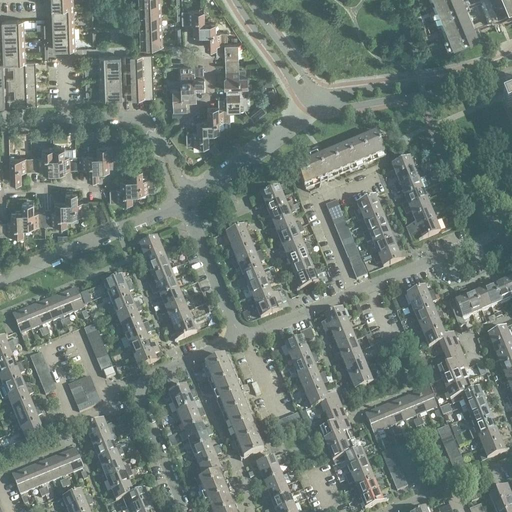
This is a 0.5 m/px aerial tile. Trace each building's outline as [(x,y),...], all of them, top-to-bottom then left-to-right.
[(430,0),(450,48),(468,40),(463,26),(465,26),(460,15),(458,16),(457,13),(451,0),(430,0)] [(159,3),(139,4),(140,15),(160,14),(159,3)] [(72,7),(52,7),(53,18),(73,17),(72,7)] [(204,10),(182,11),(182,24),(193,24),(193,34),(205,33),(204,23),(205,23),(204,10)] [(160,14),(140,15),(140,26),(160,25),(160,14)] [(73,17),(53,18),(53,29),(73,28),(73,17)] [(23,20),(2,21),(3,31),(23,30),(23,20)] [(205,37),(204,37),(205,46),(216,46),(216,44),(227,43),(227,32),(216,32),(216,22),(205,23),(204,23),(205,33),(205,37)] [(160,25),(140,26),(141,36),(161,35),(160,25)] [(73,28),(53,29),(53,39),(74,39),(73,28)] [(23,30),(3,31),(3,42),(23,41),(23,30)] [(161,35),(141,36),(141,47),(161,46),(161,35)] [(74,39),(53,39),(54,50),(74,49),(74,39)] [(23,41),(3,42),(4,52),(24,52),(23,41)] [(216,44),(216,46),(216,55),(225,55),(225,65),(239,65),(238,43),(227,43),(216,44)] [(24,52),(4,52),(4,64),(6,63),(24,62),(24,52)] [(152,65),(151,54),(123,55),(123,61),(131,61),(131,66),(152,65)] [(120,56),(100,56),(101,68),(121,67),(120,56)] [(6,63),(7,69),(14,68),(14,74),(35,73),(34,62),(24,62),(6,63)] [(152,65),(131,66),(131,71),(124,72),(124,77),(152,76),(152,65)] [(226,76),(224,76),(224,88),(226,88),(226,87),(239,87),(244,87),(248,87),(248,86),(248,75),(246,75),(246,68),(239,68),(239,65),(225,65),(226,76)] [(194,66),(180,67),(181,89),(196,88),(196,89),(204,89),(204,77),(194,77),(194,66)] [(121,67),(101,68),(101,78),(121,77),(121,67)] [(7,79),(7,84),(35,83),(35,73),(14,74),(14,79),(7,79)] [(152,76),(124,77),(124,82),(131,82),(132,87),(152,87),(152,76)] [(121,77),(101,78),(101,89),(122,88),(121,77)] [(35,83),(7,84),(7,90),(15,89),(15,95),(36,94),(35,83)] [(125,99),(153,98),(152,87),(132,87),(132,93),(125,93),(125,99)] [(226,98),(218,99),(218,108),(219,110),(230,109),(230,110),(240,109),(240,97),(244,97),(244,87),(239,87),(226,87),(226,88),(226,98)] [(122,88),(101,89),(102,100),(120,99),(122,99),(122,88)] [(181,89),(172,89),(173,112),(182,111),(187,111),(186,100),(196,100),(196,89),(196,88),(181,89)] [(36,94),(15,95),(15,100),(8,100),(8,106),(36,105),(36,94)] [(207,108),(208,121),(208,131),(209,132),(220,131),(219,121),(230,121),(230,110),(230,109),(219,110),(218,108),(207,108)] [(197,122),(197,125),(197,132),(186,132),(187,146),(209,145),(209,132),(208,131),(208,121),(197,122)] [(295,166),(295,167),(306,191),(305,188),(320,182),(326,180),(327,183),(328,182),(334,179),(334,180),(335,179),(334,176),(385,155),(375,132),(374,133),(368,136),(368,135),(325,153),(324,154),(320,156),(317,150),(312,152),(314,158),(295,166)] [(214,144),(209,147),(214,154),(215,154),(219,150),(214,144)] [(97,146),(97,155),(98,155),(98,170),(99,170),(110,169),(109,159),(120,159),(120,145),(97,146)] [(65,147),(54,148),(54,171),(66,171),(66,169),(76,169),(76,156),(65,156),(65,147)] [(42,157),(32,157),(33,171),(43,170),(43,172),(54,171),(54,148),(42,148),(42,157)] [(97,155),(76,156),(76,169),(87,169),(87,179),(99,178),(99,170),(98,170),(98,155),(97,155)] [(32,157),(10,158),(10,182),(22,181),(22,171),(33,171),(32,157)] [(414,170),(410,159),(386,169),(388,174),(394,171),(396,177),(414,170)] [(131,169),(131,178),(132,178),(132,192),(154,192),(154,178),(143,178),(142,169),(131,169)] [(414,170),(396,177),(398,183),(393,185),(395,190),(418,180),(414,170)] [(120,188),(110,188),(110,189),(110,195),(110,202),(133,201),(132,192),(132,178),(131,178),(120,178),(120,188)] [(418,180),(395,190),(397,195),(402,192),(405,198),(423,191),(418,180)] [(284,186),(261,196),(266,206),(283,199),(281,193),(286,191),(284,186)] [(402,206),(404,211),(427,201),(423,191),(405,198),(407,204),(402,206)] [(77,192),(66,192),(66,201),(67,216),(89,215),(89,202),(78,202),(77,192)] [(354,214),(356,218),(379,209),(375,198),(357,205),(359,211),(354,214)] [(283,199),(266,206),(270,217),(293,207),(291,203),(286,205),(283,199)] [(55,211),(45,212),(45,225),(68,224),(67,216),(66,201),(55,201),(55,211)] [(427,201),(404,211),(405,216),(411,213),(413,219),(431,212),(427,201)] [(34,202),(22,202),(22,205),(22,211),(23,211),(23,226),(24,226),(45,225),(45,212),(34,212),(34,202)] [(337,202),(326,206),(328,212),(339,208),(337,202)] [(293,207),(270,217),(274,227),(292,220),(290,214),(295,212),(293,207)] [(339,208),(328,212),(330,218),(341,213),(339,208)] [(379,209),(356,218),(358,223),(363,221),(366,227),(384,219),(379,209)] [(12,221),(1,222),(2,235),(24,235),(24,226),(23,226),(23,211),(22,211),(11,211),(12,221)] [(416,225),(406,229),(408,234),(412,232),(436,222),(431,212),(413,219),(416,225)] [(343,218),(341,213),(330,218),(332,223),(343,218)] [(343,218),(332,223),(335,228),(346,224),(343,218)] [(363,235),(365,239),(388,230),(384,219),(366,227),(368,232),(363,235)] [(292,220),(274,227),(279,238),(302,229),(300,224),(295,226),(292,220)] [(412,232),(408,234),(410,239),(420,235),(422,241),(440,233),(436,222),(412,232)] [(346,224),(335,228),(337,233),(348,229),(346,224)] [(244,227),(226,235),(230,246),(254,236),(252,231),(246,233),(244,227)] [(302,229),(279,238),(283,249),(301,241),(299,235),(304,233),(302,229)] [(348,229),(337,233),(339,239),(350,234),(348,229)] [(388,230),(365,239),(367,244),(372,242),(374,248),(392,240),(388,230)] [(350,234),(339,239),(341,244),(352,239),(350,234)] [(254,236),(230,246),(235,256),(253,249),(250,243),(256,241),(254,236)] [(157,239),(134,248),(136,253),(141,251),(144,257),(162,249),(157,239)] [(352,239),(341,244),(343,249),(354,245),(352,239)] [(371,256),(373,260),(397,251),(392,240),(374,248),(377,253),(371,256)] [(301,241),(283,249),(287,259),(311,249),(309,245),(303,247),(301,241)] [(354,245),(343,249),(346,255),(357,250),(354,245)] [(140,265),(142,270),(166,260),(162,249),(144,257),(146,263),(140,265)] [(253,249),(235,256),(239,267),(263,257),(260,252),(255,255),(253,249)] [(313,254),(311,249),(287,259),(292,270),(310,262),(307,256),(313,254)] [(357,250),(346,255),(348,260),(359,255),(357,250)] [(397,251),(373,260),(375,265),(381,263),(383,269),(401,262),(397,251)] [(359,255),(348,260),(350,265),(361,260),(359,255)] [(263,257),(239,267),(243,277),(261,270),(259,264),(264,262),(263,257)] [(166,260),(142,270),(144,274),(150,272),(152,278),(170,270),(166,260)] [(361,260),(350,265),(352,270),(363,266),(361,260)] [(310,262),(292,270),(296,280),(319,271),(317,266),(312,268),(310,262)] [(363,266),(352,270),(354,276),(365,271),(363,266)] [(149,286),(151,291),(175,281),(170,270),(152,278),(155,284),(149,286)] [(261,270),(243,277),(248,288),(271,278),(269,273),(264,276),(261,270)] [(319,271),(296,280),(301,291),(319,283),(316,277),(321,275),(319,271)] [(365,271),(354,276),(356,280),(367,276),(365,271)] [(271,278),(248,288),(252,298),(270,291),(268,285),(278,281),(276,276),(271,278)] [(504,276),(500,277),(510,301),(511,299),(511,278),(506,281),(504,276)] [(499,284),(494,286),(501,304),(510,301),(500,277),(497,279),(499,284)] [(104,285),(108,296),(132,286),(130,282),(124,284),(122,278),(104,285)] [(175,281),(151,291),(153,295),(159,293),(161,299),(179,291),(175,281)] [(485,283),(482,285),(492,308),(501,304),(494,286),(487,289),(485,283)] [(480,292),(475,294),(483,312),(492,308),(482,285),(478,286),(480,292)] [(132,286),(108,296),(113,307),(131,299),(128,293),(134,291),(132,286)] [(407,296),(411,306),(434,297),(433,292),(427,294),(424,288),(407,296)] [(76,289),(66,294),(74,313),(84,309),(76,289)] [(158,307),(160,312),(183,302),(179,291),(161,299),(163,305),(158,307)] [(270,291),(252,298),(256,309),(284,298),(282,292),(272,296),(270,291)] [(466,291),(463,293),(472,316),(483,312),(475,294),(468,297),(466,291)] [(461,300),(455,302),(463,320),(472,316),(463,293),(459,294),(461,300)] [(66,294),(55,298),(63,318),(74,313),(66,294)] [(434,297),(411,306),(415,317),(433,309),(431,304),(436,301),(434,297)] [(55,298),(44,302),(52,322),(63,318),(55,298)] [(284,298),(256,309),(261,320),(279,312),(276,306),(286,302),(284,298)] [(131,299),(113,307),(117,317),(141,307),(139,303),(133,305),(131,299)] [(44,302),(34,307),(42,327),(52,322),(44,302)] [(183,302),(160,312),(162,316),(167,314),(170,320),(188,313),(183,302)] [(455,302),(449,305),(459,328),(465,325),(463,320),(455,302)] [(34,307),(23,311),(31,331),(42,327),(34,307)] [(141,307),(117,317),(121,328),(139,320),(137,314),(142,312),(141,307)] [(433,309),(415,317),(420,327),(443,318),(441,313),(436,315),(433,309)] [(321,325),(323,331),(347,321),(342,310),(324,317),(327,323),(321,325)] [(23,311),(13,315),(12,316),(21,335),(31,331),(23,311)] [(248,312),(242,315),(244,320),(246,322),(248,324),(251,324),(253,323),(252,321),(248,319),(250,318),(248,312)] [(167,328),(169,333),(192,323),(188,313),(170,320),(172,326),(167,328)] [(96,314),(90,316),(92,322),(98,320),(96,314)] [(443,318),(420,327),(424,338),(442,331),(440,325),(445,322),(443,318)] [(139,320),(121,328),(126,338),(149,329),(147,324),(142,326),(139,320)] [(347,321),(323,331),(325,335),(331,333),(333,339),(351,331),(347,321)] [(192,323),(169,333),(170,338),(176,335),(179,341),(196,334),(192,323)] [(84,330),(86,336),(97,331),(95,326),(84,330)] [(506,328),(482,338),(484,343),(490,341),(492,347),(510,339),(506,328)] [(149,329),(126,338),(130,349),(148,341),(146,335),(151,333),(149,329)] [(300,334),(302,339),(285,346),(289,357),(307,349),(305,344),(315,339),(311,330),(300,334)] [(97,331),(86,336),(88,341),(99,337),(97,331)] [(330,347),(332,352),(355,342),(351,331),(333,339),(336,344),(330,347)] [(442,331),(424,338),(429,349),(439,344),(455,337),(454,333),(445,337),(442,331)] [(403,334),(398,336),(402,347),(408,345),(403,334)] [(398,336),(392,339),(397,349),(402,347),(398,336)] [(99,337),(88,341),(91,346),(102,342),(99,337)] [(439,344),(444,355),(460,348),(455,337),(439,344)] [(6,338),(0,340),(0,352),(14,347),(12,342),(8,344),(6,338)] [(392,339),(387,341),(392,352),(397,349),(392,339)] [(489,355),(491,360),(511,351),(511,343),(510,339),(492,347),(495,352),(489,355)] [(148,341),(130,349),(134,359),(158,350),(156,344),(150,347),(148,341)] [(387,341),(382,343),(386,354),(392,352),(387,341)] [(102,342),(91,346),(93,352),(104,347),(102,342)] [(355,342),(332,352),(334,356),(339,354),(342,360),(360,352),(355,342)] [(382,343),(376,345),(381,356),(386,354),(382,343)] [(14,347),(0,352),(0,365),(15,359),(12,354),(16,352),(14,347)] [(104,347),(93,352),(95,357),(106,352),(104,347)] [(460,348),(444,355),(448,365),(464,359),(460,348)] [(307,349),(289,357),(293,367),(317,358),(315,353),(309,355),(307,349)] [(158,350),(134,359),(139,370),(157,363),(154,357),(160,354),(158,350)] [(511,351),(491,360),(493,364),(499,362),(501,368),(511,363),(511,351)] [(106,352),(95,357),(97,362),(108,358),(106,352)] [(339,368),(341,373),(364,363),(360,352),(342,360),(344,366),(339,368)] [(30,359),(32,364),(43,360),(41,354),(30,359)] [(228,356),(202,367),(202,369),(205,367),(217,396),(219,402),(217,403),(217,404),(220,410),(220,411),(223,410),(244,460),(267,451),(265,447),(246,401),(244,396),(249,393),(247,388),(242,390),(228,356)] [(108,358),(97,362),(99,367),(110,363),(108,358)] [(317,358),(293,367),(298,378),(316,370),(313,365),(319,362),(317,358)] [(0,365),(0,377),(23,368),(28,366),(26,361),(17,365),(15,359),(0,365)] [(43,360),(32,364),(35,369),(46,365),(43,360)] [(110,363),(99,367),(102,373),(112,368),(110,363)] [(364,363),(341,373),(343,377),(348,375),(351,381),(368,373),(364,363)] [(498,376),(500,381),(511,375),(511,363),(501,368),(503,374),(498,376)] [(482,364),(477,366),(481,376),(486,374),(482,364)] [(46,365),(35,369),(37,375),(48,370),(46,365)] [(447,374),(449,377),(463,371),(462,367),(447,374)] [(23,368),(0,377),(0,379),(4,388),(23,380),(21,375),(25,373),(23,368)] [(113,369),(103,372),(106,379),(115,376),(113,369)] [(48,370),(37,375),(39,380),(50,375),(48,370)] [(316,370),(298,378),(302,388),(326,379),(324,374),(318,376),(316,370)] [(449,377),(442,380),(446,391),(468,382),(463,371),(449,377)] [(368,373),(351,381),(353,387),(347,389),(349,394),(373,384),(368,373)] [(50,375),(39,380),(41,385),(52,381),(50,375)] [(511,375),(500,381),(502,385),(507,383),(510,389),(511,387),(511,375)] [(90,378),(79,382),(81,388),(92,383),(90,378)] [(326,379),(302,388),(307,399),(325,392),(322,386),(328,383),(326,379)] [(4,388),(0,389),(0,394),(3,401),(8,399),(32,389),(30,385),(26,386),(23,380),(4,388)] [(52,381),(41,385),(43,390),(54,386),(52,381)] [(68,387),(71,392),(81,388),(79,382),(68,387)] [(468,382),(446,391),(450,401),(472,392),(468,382)] [(92,383),(81,388),(83,393),(94,388),(92,383)] [(256,384),(251,386),(256,397),(261,395),(256,384)] [(54,386),(43,390),(46,396),(56,391),(54,386)] [(186,387),(168,394),(173,404),(196,394),(194,391),(189,393),(186,387)] [(81,388),(71,392),(73,397),(83,393),(81,388)] [(94,388),(83,393),(86,398),(96,394),(94,388)] [(32,389),(8,399),(12,410),(32,401),(30,396),(34,394),(32,389)] [(429,389),(418,393),(426,413),(437,408),(429,389)] [(472,392),(450,401),(452,406),(463,401),(465,407),(483,400),(479,389),(472,392)] [(327,398),(325,392),(307,399),(311,410),(322,405),(338,398),(336,394),(327,398)] [(83,393),(73,397),(75,402),(86,398),(83,393)] [(418,393),(407,397),(416,417),(426,413),(418,393)] [(96,394),(86,398),(88,403),(99,399),(96,394)] [(196,394),(173,404),(177,414),(194,406),(192,400),(197,398),(196,394)] [(407,397),(397,402),(405,422),(416,417),(407,397)] [(86,398),(75,402),(77,408),(88,403),(86,398)] [(322,405),(326,416),(342,409),(338,398),(322,405)] [(99,399),(88,403),(90,409),(101,404),(99,399)] [(462,415),(464,420),(488,411),(483,400),(465,407),(468,413),(462,415)] [(32,401),(12,410),(17,420),(40,410),(38,406),(34,407),(32,401)] [(397,402),(386,406),(394,426),(405,422),(397,402)] [(88,403),(77,408),(79,413),(90,409),(88,403)] [(194,406),(177,414),(180,423),(204,413),(202,410),(197,412),(194,406)] [(386,406),(376,411),(384,430),(394,426),(386,406)] [(342,409),(326,416),(330,426),(346,420),(346,421),(347,420),(342,409)] [(40,410),(17,420),(21,431),(41,422),(38,417),(42,415),(40,410)] [(365,415),(373,435),(384,430),(376,411),(365,415)] [(488,411),(464,420),(466,425),(472,423),(474,428),(492,421),(488,411)] [(204,413),(180,423),(184,432),(202,425),(200,419),(205,417),(204,413)] [(297,415),(292,417),(297,428),(302,426),(297,415)] [(292,417),(287,419),(291,430),(297,428),(292,417)] [(287,419),(282,421),(286,432),(291,430),(287,419)] [(85,428),(90,439),(113,429),(111,425),(106,427),(103,421),(85,428)] [(276,424),(281,434),(286,432),(282,421),(276,424)] [(471,436),(473,441),(496,432),(492,421),(474,428),(477,434),(471,436)] [(21,439),(14,442),(15,445),(22,443),(25,441),(49,432),(47,427),(43,428),(41,423),(21,431),(18,432),(21,439)] [(202,425),(184,432),(188,442),(211,432),(210,428),(204,431),(202,425)] [(448,427),(437,432),(439,437),(450,432),(448,427)] [(331,438),(324,441),(328,452),(350,443),(344,428),(329,434),(331,438)] [(113,429),(90,439),(94,450),(112,442),(110,437),(115,434),(113,429)] [(211,432),(188,442),(192,451),(210,444),(207,438),(213,436),(211,432)] [(450,432),(439,437),(441,442),(452,438),(450,432)] [(496,432),(473,441),(475,446),(480,444),(483,449),(501,442),(496,432)] [(459,435),(455,437),(459,446),(463,444),(459,435)] [(168,439),(171,449),(172,449),(177,446),(173,437),(168,439)] [(452,438),(441,442),(444,448),(454,443),(452,438)] [(350,443),(328,452),(333,462),(335,466),(340,464),(338,460),(355,453),(354,453),(359,451),(355,441),(350,443)] [(112,442),(94,450),(98,460),(122,450),(127,448),(125,444),(114,448),(112,442)] [(480,458),(482,463),(505,453),(501,442),(483,449),(485,455),(480,458)] [(454,443),(444,448),(446,453),(457,448),(454,443)] [(210,444),(192,451),(196,461),(219,451),(218,447),(212,450),(210,444)] [(457,448),(446,453),(448,458),(459,454),(457,448)] [(76,450),(65,454),(73,474),(84,469),(76,450)] [(122,450),(98,460),(103,471),(121,463),(118,458),(124,455),(122,450)] [(338,460),(340,464),(345,462),(348,468),(366,461),(361,450),(359,451),(354,453),(355,453),(338,460)] [(381,455),(384,460),(394,455),(392,450),(381,455)] [(219,451),(196,461),(200,470),(218,463),(215,457),(221,455),(219,451)] [(65,454),(54,458),(62,478),(73,474),(65,454)] [(459,454),(448,458),(450,463),(461,459),(459,454)] [(394,455),(384,460),(386,465),(397,461),(394,455)] [(54,458),(44,463),(52,482),(62,478),(54,458)] [(251,479),(255,477),(278,468),(274,458),(256,465),(259,471),(249,475),(251,479)] [(461,459),(450,463),(452,469),(463,464),(461,459)] [(345,476),(347,481),(370,471),(366,461),(348,468),(350,473),(345,476)] [(397,461),(386,465),(388,470),(399,466),(397,461)] [(44,463),(33,467),(41,487),(52,482),(44,463)] [(121,463),(103,471),(107,481),(131,472),(129,467),(123,469),(121,463)] [(200,470),(204,479),(204,480),(219,474),(227,470),(226,466),(220,468),(218,463),(200,470)] [(463,464),(452,469),(454,474),(465,469),(463,464)] [(399,466),(388,470),(390,476),(401,471),(399,466)] [(33,467),(22,472),(31,491),(41,487),(33,467)] [(278,468),(255,477),(256,481),(262,479),(264,485),(282,477),(278,468)] [(196,483),(196,484),(205,504),(207,511),(237,511),(234,502),(234,501),(233,501),(232,497),(237,495),(235,489),(230,491),(228,486),(223,475),(228,472),(227,470),(219,474),(204,480),(204,479),(196,483)] [(370,471),(347,481),(348,485),(354,483),(357,489),(375,482),(370,471)] [(401,471),(390,476),(392,481),(403,477),(401,471)] [(31,491),(22,472),(12,476),(20,496),(31,491)] [(131,472),(107,481),(111,492),(129,484),(127,479),(133,476),(131,472)] [(261,493),(263,496),(286,487),(282,477),(264,485),(267,490),(261,493)] [(403,477),(392,481),(395,486),(405,482),(403,477)] [(353,497),(356,502),(379,492),(375,482),(357,489),(359,494),(353,497)] [(405,482),(395,486),(397,492),(408,487),(405,482)] [(129,484),(111,492),(116,503),(123,500),(139,493),(137,488),(132,490),(129,484)] [(123,500),(127,510),(149,501),(142,486),(137,488),(139,493),(123,500)] [(286,487),(263,496),(264,500),(270,498),(272,503),(290,496),(286,487)] [(489,496),(494,507),(511,500),(511,499),(511,494),(510,495),(507,487),(495,492),(496,493),(489,496)] [(467,494),(471,503),(478,500),(474,491),(467,494)] [(80,492),(63,499),(67,510),(91,501),(89,496),(83,498),(80,492)] [(379,492),(356,502),(358,507),(363,504),(365,511),(383,503),(384,503),(388,501),(386,498),(382,499),(379,492)] [(274,509),(267,511),(277,511),(294,505),(290,496),(272,503),(274,509)] [(511,499),(511,500),(494,507),(495,511),(509,511),(511,511),(511,499)] [(91,501),(67,510),(67,511),(88,511),(87,508),(93,505),(91,501)] [(127,510),(127,511),(153,511),(149,501),(127,510)]
